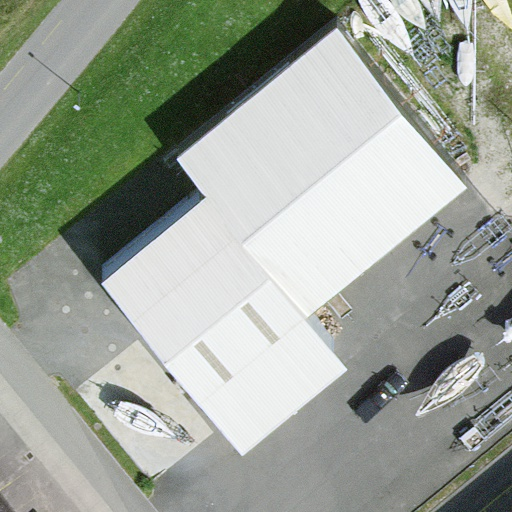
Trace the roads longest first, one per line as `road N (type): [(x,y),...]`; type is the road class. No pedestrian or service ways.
road 1 (track): [(114,511),(0,371)]
road 2 (tertiary): [(0,127),(103,0)]
